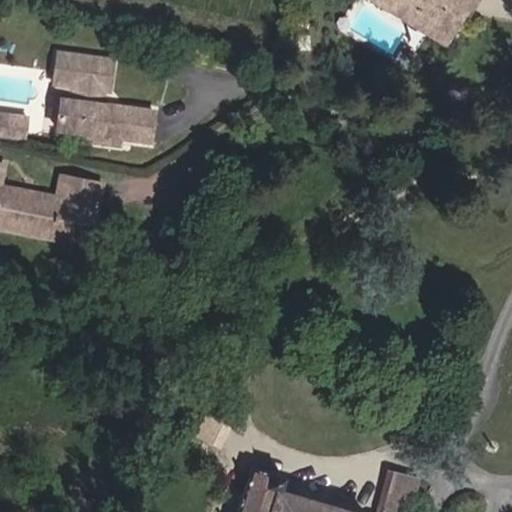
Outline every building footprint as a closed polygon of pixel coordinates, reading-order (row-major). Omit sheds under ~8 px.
[(367,0),(386,11),(392,0),(367,0)] [(392,0),(386,11),(444,46),(463,14),(471,0),(392,0)] [(467,16),(463,14),(444,46),(447,48),(467,16)] [(187,59),(212,65),(215,53),(189,48),(187,59)] [(86,137),(102,139),(101,146),(119,148),(121,142),(152,145),(156,112),(102,106),(104,93),(110,94),(114,61),(59,55),(54,86),(73,89),(72,101),(61,100),(57,134),(86,137)] [(0,133),(7,135),(9,115),(0,113),(0,133)] [(86,137),(86,144),(101,146),(102,139),(86,137)] [(0,229),(51,239),(55,219),(73,222),(95,226),(103,185),(62,177),(57,198),(1,187),(5,166),(0,165),(0,229)] [(73,222),(55,219),(51,239),(70,242),(73,222)] [(346,511),(280,491),(283,478),(269,473),(267,479),(251,474),(240,511),(346,511)]
